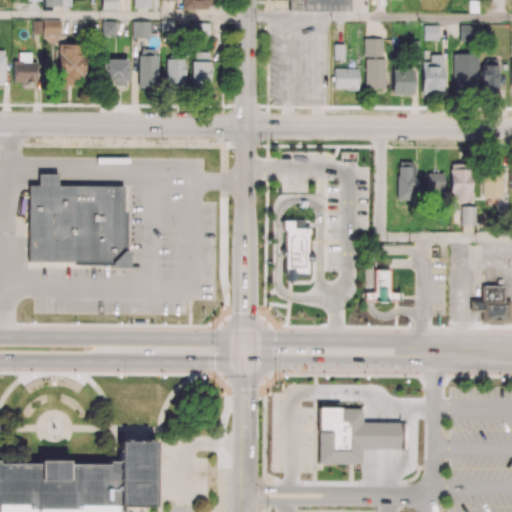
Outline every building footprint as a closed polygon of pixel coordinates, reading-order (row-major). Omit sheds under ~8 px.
[(100,0),(100,9),(116,9),(116,0),(100,0)] [(132,0),(132,7),(150,8),(150,0),(132,0)] [(467,0),(467,11),(477,11),(477,0),(467,0)] [(101,20),(101,34),(115,34),(115,20),(101,20)] [(421,24),(421,39),(436,39),(436,24),(421,24)] [(362,38),(362,55),(380,56),(380,38),(362,38)] [(342,43),(333,43),(333,59),(342,59),(342,43)] [(101,59),(101,81),(126,81),(126,59),(101,59)] [(356,68),(332,68),(332,87),(344,87),(344,90),(356,90),(356,68)] [(38,174),(38,187),(58,187),(58,174),(38,174)] [(26,187),(26,264),(128,264),(128,187),(58,187),(38,187),(26,187)] [(282,249),(282,220),(304,221),(304,228),(309,228),(308,252),(308,261),(308,276),(294,276),(285,276),(282,276),(282,257),(282,249)] [(373,270),(373,293),(373,301),(398,302),(398,293),(389,293),(389,270),(373,270)] [(484,285),(484,302),(484,311),(484,322),(509,323),(509,305),(504,305),(504,285),(484,285)] [(363,301),(373,301),(373,293),(363,293),(363,301)] [(484,311),(484,302),(472,302),(472,311),(484,311)] [(360,448),(360,422),(360,408),(316,407),(316,464),(359,464),(360,448)] [(360,422),(360,448),(399,449),(400,422),(360,422)] [(0,511),(0,465),(39,464),(39,460),(70,460),(70,463),(109,464),(109,460),(120,460),(119,440),(155,441),(155,508),(124,508),(124,511),(0,511)]
